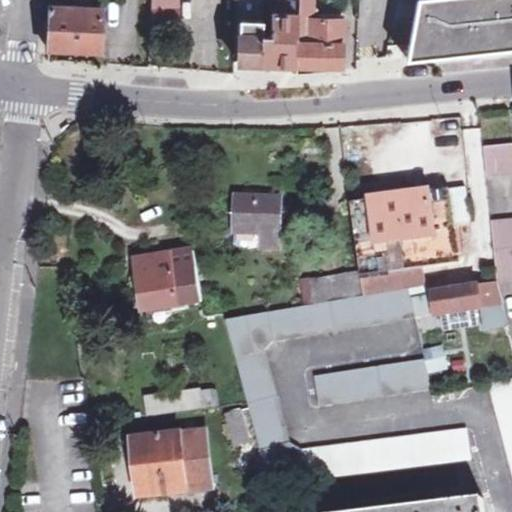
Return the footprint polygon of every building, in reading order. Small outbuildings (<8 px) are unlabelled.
[(177,0),(149,0),(151,21),(178,19),(177,0)] [(281,0),(290,1),(290,12),(275,12),(274,32),(262,30),(262,17),(240,16),(239,62),(271,63),(297,64),(297,73),(342,70),(345,17),(317,16),(317,5),(314,5),(314,0),(281,0)] [(511,0),(416,0),(406,48),(511,38),(511,0)] [(54,6),(50,6),(48,49),(100,52),(102,9),(72,7),(73,2),(55,1),(54,6)] [(489,178),(511,176),(511,146),(486,148),(489,178)] [(426,267),(459,263),(444,163),(407,169),(404,154),(367,160),(369,174),(348,178),(363,276),(426,267)] [(451,187),(453,223),(469,222),(467,186),(451,187)] [(255,196),(213,201),(220,238),(250,235),(252,246),(264,245),(255,196)] [(511,222),(494,224),(498,282),(511,281),(511,222)] [(196,251),(138,260),(145,310),(204,301),(196,251)] [(426,267),(363,276),(365,296),(411,288),(429,286),(426,267)] [(309,305),(359,297),(355,275),(305,284),(309,305)] [(413,297),(416,311),(436,307),(438,316),(485,308),(490,329),(508,325),(497,284),(430,294),(413,297)] [(429,286),(411,288),(413,297),(430,294),(429,286)] [(418,320),(413,297),(411,288),(365,296),(359,297),(309,305),(276,311),(227,319),(272,485),(474,460),(469,429),(306,448),(295,444),(267,351),(275,341),(418,320)] [(428,361),(319,376),(324,406),(436,392),(428,361)] [(511,380),(491,384),(511,461),(511,380)] [(202,406),(200,389),(149,396),(152,412),(202,406)] [(245,409),(228,413),(235,444),(253,439),(245,409)] [(217,487),(210,430),(135,440),(140,468),(147,468),(152,495),(217,487)] [(487,511),(486,499),(363,511),(487,511)]
